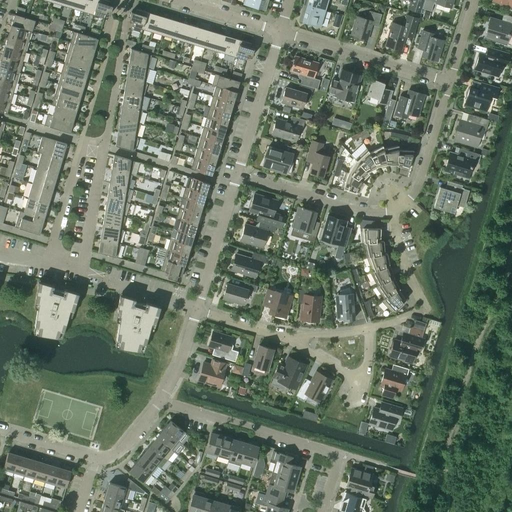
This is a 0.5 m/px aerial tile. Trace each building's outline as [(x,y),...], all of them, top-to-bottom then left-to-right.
[(83,11),(86,0),(74,0),(73,8),(83,11)] [(93,14),(97,0),(86,0),(83,11),(93,14)] [(109,0),(108,0),(97,0),(93,14),(104,17),(105,13),(109,15),(112,6),(108,4),(109,0)] [(261,9),(263,0),(242,0),(242,2),(247,3),(246,5),(261,9)] [(307,0),(306,5),(326,11),(328,0),(307,0)] [(410,0),(408,8),(419,12),(422,0),(410,0)] [(424,0),(422,8),(431,11),(433,2),(451,7),(453,0),(424,0)] [(321,25),(326,11),(306,5),(301,21),(316,26),(316,24),(321,25)] [(141,33),(147,12),(136,8),(135,12),(131,11),(128,20),(132,21),(130,29),(141,33)] [(347,34),(360,38),(366,40),(371,24),(378,26),(381,14),(369,10),(367,19),(357,16),(351,35),(347,33),(347,34)] [(152,32),(157,15),(147,12),(141,33),(142,29),(152,32)] [(14,14),(11,24),(32,31),(35,20),(14,14)] [(338,27),(342,15),(336,14),(332,26),(338,27)] [(392,22),(385,45),(401,50),(405,35),(412,37),(418,18),(406,14),(402,25),(392,22)] [(490,17),(484,37),(506,44),(510,31),(511,31),(511,16),(503,14),(501,21),(490,17)] [(163,35),(168,18),(157,15),(152,32),(163,35)] [(51,22),(57,23),(63,25),(64,21),(52,17),(51,22)] [(173,38),(178,21),(168,18),(163,35),(173,38)] [(183,41),(188,24),(178,21),(173,38),(183,41)] [(32,31),(11,24),(8,35),(29,41),(32,31)] [(194,44),(199,27),(188,24),(183,41),(194,44)] [(204,47),(209,30),(199,27),(194,44),(204,47)] [(214,50),(219,33),(209,30),(204,47),(214,50)] [(434,34),(422,30),(417,47),(423,49),(422,56),(437,61),(443,40),(433,38),(434,34)] [(73,31),(70,42),(94,49),(96,44),(95,43),(96,38),(73,31)] [(225,53),(230,36),(219,33),(214,50),(225,53)] [(29,41),(8,35),(5,45),(26,51),(29,41)] [(235,57),(240,39),(230,36),(225,53),(235,57)] [(251,43),(240,39),(235,57),(246,60),(247,56),(251,57),(254,48),(250,47),(251,43)] [(94,49),(70,42),(67,52),(91,60),(94,49)] [(26,51),(5,45),(2,56),(22,62),(26,51)] [(130,48),(128,63),(149,69),(147,68),(151,55),(130,48)] [(479,53),(474,69),(481,71),(481,73),(482,75),(486,76),(488,75),(488,73),(498,76),(502,62),(506,63),(508,54),(491,49),(489,54),(487,55),(479,53)] [(91,60),(67,52),(64,63),(88,70),(91,60)] [(300,83),(300,84),(317,89),(317,88),(316,88),(319,80),(313,79),(317,63),(302,58),(301,56),(298,55),(296,56),(295,56),(290,71),(299,73),(298,75),(300,78),(302,78),(301,83),(300,83)] [(22,62),(2,56),(0,60),(0,66),(19,72),(22,62)] [(194,59),(192,64),(198,66),(204,68),(206,63),(194,59)] [(88,70),(64,63),(61,73),(85,80),(88,70)] [(149,69),(128,63),(126,76),(147,83),(147,82),(145,82),(149,69)] [(19,72),(0,66),(0,77),(16,82),(19,72)] [(356,92),(356,91),(360,75),(358,75),(357,73),(353,72),(351,73),(341,70),(338,81),(332,79),(328,92),(334,94),(333,95),(339,97),(339,98),(346,100),(348,99),(353,101),(354,97),(355,96),(356,92)] [(85,80),(61,73),(57,83),(82,91),(85,80)] [(215,73),(211,84),(236,92),(239,81),(215,73)] [(147,83),(126,76),(124,90),(145,96),(143,95),(147,83)] [(16,82),(0,77),(0,88),(13,93),(16,82)] [(395,100),(389,98),(392,90),(383,87),(384,82),(372,79),(367,96),(378,99),(377,102),(387,105),(383,121),(388,123),(395,100)] [(82,91),(57,83),(54,94),(79,101),(82,91)] [(465,95),(466,97),(464,105),(486,111),(485,110),(487,103),(491,104),(493,103),(498,88),(481,83),(479,90),(469,87),(468,89),(467,90),(466,91),(465,93),(465,95)] [(236,92),(211,84),(211,85),(215,86),(212,96),(233,102),(236,92)] [(285,87),(281,101),(301,107),(304,100),(309,101),(313,88),(301,84),(299,91),(285,87)] [(13,93),(0,88),(0,100),(10,103),(13,93)] [(145,96),(124,90),(122,104),(143,110),(141,109),(145,96)] [(400,96),(399,96),(394,114),(406,118),(408,113),(417,116),(424,95),(428,96),(429,96),(408,90),(406,98),(404,99),(404,100),(399,99),(400,96)] [(79,101),(54,94),(51,104),(76,111),(79,101)] [(233,102),(212,96),(209,106),(230,112),(233,102)] [(0,111),(7,114),(10,103),(0,100),(0,111)] [(76,111),(51,104),(55,105),(52,116),(73,122),(76,111)] [(143,110),(122,104),(119,118),(140,124),(140,123),(139,123),(143,110)] [(230,112),(209,106),(206,116),(227,123),(230,112)] [(70,133),(73,122),(52,116),(47,114),(44,125),(70,133)] [(481,129),(485,130),(488,120),(473,115),(470,123),(459,120),(453,140),(476,147),(477,146),(478,145),(480,141),(478,139),(481,129)] [(206,116),(203,127),(224,133),(227,123),(206,116)] [(276,118),(271,134),(295,141),(296,138),(299,137),(301,130),(299,129),(300,126),(303,127),(305,120),(291,116),(290,122),(276,118)] [(140,124),(119,118),(117,131),(138,138),(138,137),(136,137),(140,124)] [(224,133),(203,127),(200,137),(221,143),(224,133)] [(134,151),(138,138),(117,131),(115,145),(134,151)] [(42,136),(37,151),(62,159),(66,144),(42,136)] [(221,143),(200,137),(197,147),(218,154),(221,143)] [(312,140),(307,157),(313,159),(309,172),(322,176),(328,156),(320,153),(323,144),(312,140)] [(262,165),(275,167),(291,174),(294,156),(290,156),(292,147),(275,142),(273,148),(268,146),(266,152),(269,153),(268,156),(266,155),(262,165)] [(363,143),(351,154),(355,159),(354,159),(355,160),(367,172),(377,167),(376,167),(369,153),(366,148),(363,143)] [(376,167),(377,167),(386,164),(383,149),(382,145),(369,153),(376,167)] [(386,164),(397,165),(398,150),(398,145),(383,149),(386,164)] [(218,154),(197,147),(194,158),(214,164),(218,154)] [(450,153),(444,171),(453,173),(452,175),(460,177),(460,175),(467,177),(470,167),(471,165),(472,160),(477,161),(479,154),(480,155),(481,154),(459,148),(456,155),(450,153)] [(397,165),(397,166),(408,169),(413,150),(398,150),(397,165)] [(62,159),(37,151),(37,152),(41,153),(36,168),(57,174),(62,159)] [(113,155),(111,169),(132,175),(130,174),(134,161),(113,155)] [(211,175),(214,164),(194,158),(190,169),(211,175)] [(361,181),(369,174),(367,172),(355,160),(348,172),(347,173),(361,181)] [(32,182),(53,189),(57,174),(36,168),(32,182)] [(132,175),(111,169),(109,182),(130,189),(130,188),(128,188),(132,175)] [(364,183),(361,181),(347,173),(348,172),(346,171),(341,187),(358,192),(364,183)] [(188,176),(185,187),(206,193),(209,182),(188,176)] [(433,207),(450,212),(451,206),(455,208),(456,205),(464,207),(469,190),(461,188),(462,185),(447,181),(445,188),(439,187),(433,207)] [(53,189),(32,182),(27,197),(48,204),(53,189)] [(130,189),(109,182),(107,196),(128,202),(126,202),(130,189)] [(206,193),(185,187),(182,197),(203,204),(206,193)] [(254,193),(249,211),(258,213),(256,219),(281,227),(284,216),(273,213),(277,200),(254,193)] [(128,202),(107,196),(104,210),(125,216),(124,215),(128,202)] [(19,211),(44,219),(48,204),(27,197),(23,212),(19,211)] [(182,197),(179,208),(200,214),(203,204),(182,197)] [(301,207),(298,206),(292,227),(303,230),(302,233),(315,236),(319,222),(314,221),(316,212),(304,208),(304,207),(302,207),(301,207)] [(200,214),(179,208),(176,218),(197,224),(200,214)] [(125,216),(104,210),(102,224),(123,230),(121,229),(125,216)] [(39,234),(44,219),(19,211),(15,226),(39,234)] [(156,212),(154,219),(159,221),(159,220),(163,221),(165,216),(160,215),(161,213),(156,212)] [(346,220),(327,215),(321,238),(345,245),(350,228),(344,226),(346,220)] [(197,224),(176,218),(173,228),(193,235),(197,224)] [(362,227),(359,227),(361,243),(362,243),(380,241),(380,228),(374,228),(372,228),(373,220),(365,220),(362,219),(362,227)] [(245,223),(239,241),(262,248),(267,230),(274,232),(276,226),(259,221),(258,227),(245,223)] [(123,230),(102,224),(100,237),(121,244),(121,243),(119,243),(123,230)] [(193,235),(173,228),(169,239),(190,245),(193,235)] [(121,244),(100,237),(98,251),(117,257),(121,244)] [(190,245),(169,239),(166,249),(187,255),(190,245)] [(384,254),(384,253),(383,241),(380,241),(362,243),(366,258),(366,257),(384,254)] [(159,247),(156,257),(163,259),(184,266),(187,255),(166,249),(166,250),(159,247)] [(236,254),(231,269),(255,277),(259,261),(265,263),(267,256),(253,252),(251,258),(236,254)] [(371,272),(389,265),(386,253),(384,253),(384,254),(366,257),(366,258),(371,271),(371,272)] [(181,276),(184,266),(163,259),(160,270),(168,272),(167,277),(176,279),(177,275),(181,276)] [(341,261),(334,265),(338,271),(345,267),(341,261)] [(371,272),(371,271),(369,272),(376,285),(377,286),(393,277),(389,265),(371,272)] [(398,289),(399,289),(393,277),(377,286),(376,285),(375,286),(383,298),(384,299),(398,289)] [(38,281),(37,286),(33,307),(37,308),(33,333),(61,337),(68,315),(71,316),(78,293),(64,288),(63,290),(53,289),(54,285),(38,281)] [(223,297),(243,303),(247,289),(255,292),(257,285),(245,282),(243,288),(227,283),(223,297)] [(335,294),(337,320),(353,319),(352,302),(357,300),(364,318),(365,318),(353,285),(339,290),(339,294),(335,294)] [(269,307),(268,313),(285,318),(292,295),(275,290),(274,290),(267,288),(262,305),(269,307)] [(318,311),(319,311),(320,304),(319,304),(320,296),(304,294),(305,290),(298,289),(297,303),(302,304),(302,308),(301,319),(306,320),(306,321),(307,322),(309,322),(311,322),(312,322),(312,320),(317,321),(318,311)] [(405,300),(398,289),(384,299),(383,298),(381,301),(391,312),(405,300)] [(135,299),(119,294),(115,321),(119,322),(115,346),(143,351),(149,329),(153,330),(160,306),(145,302),(145,304),(134,302),(135,299)] [(421,338),(424,329),(426,323),(421,321),(415,320),(413,326),(409,328),(408,334),(403,332),(400,341),(394,339),(393,341),(391,342),(390,346),(391,347),(389,355),(391,356),(392,358),(395,359),(397,358),(412,362),(415,351),(419,352),(423,339),(421,338)] [(208,346),(216,348),(217,350),(216,355),(235,361),(238,351),(231,349),(232,345),(232,343),(230,343),(231,337),(224,335),(223,333),(220,332),(219,333),(212,331),(208,346)] [(259,345),(252,365),(267,369),(273,349),(259,345)] [(305,364),(288,357),(284,366),(279,364),(273,376),(274,377),(271,384),(284,390),(286,384),(295,388),(298,380),(300,380),(303,373),(302,372),(305,364)] [(219,386),(221,381),(223,382),(225,380),(226,377),(225,374),(223,374),(224,368),(226,363),(212,359),(210,364),(203,362),(197,380),(206,382),(207,384),(210,385),(212,384),(219,386)] [(245,362),(241,374),(247,376),(250,364),(245,362)] [(242,367),(234,365),(232,371),(233,371),(232,371),(240,373),(242,367)] [(385,369),(380,384),(384,385),(381,394),(392,397),(395,388),(400,390),(405,376),(406,376),(408,369),(395,365),(394,370),(392,371),(385,369)] [(331,379),(316,372),(311,381),(305,378),(296,395),(305,400),(307,395),(320,401),(325,392),(326,393),(329,387),(328,386),(331,379)] [(368,423),(391,430),(395,415),(399,416),(402,408),(384,403),(382,408),(380,409),(373,407),(368,423)] [(170,420),(163,429),(178,441),(182,444),(189,436),(185,432),(184,431),(180,428),(170,420)] [(156,437),(172,449),(178,441),(163,429),(156,437)] [(217,455),(223,436),(211,432),(204,455),(205,455),(206,451),(217,455)] [(223,436),(217,455),(228,458),(227,462),(228,462),(234,439),(223,436)] [(156,437),(150,446),(167,459),(171,463),(177,454),(174,451),(172,449),(156,437)] [(234,439),(228,462),(239,465),(239,466),(246,443),(234,439)] [(246,443),(239,466),(241,462),(252,465),(250,469),(251,469),(258,446),(246,443)] [(143,454),(158,466),(160,468),(167,459),(150,446),(143,454)] [(297,479),(298,478),(298,476),(298,474),(298,472),(300,466),(288,463),(290,456),(272,451),(269,461),(275,463),(272,472),(297,479)] [(3,469),(13,472),(18,455),(8,452),(3,469)] [(136,462),(151,475),(158,466),(143,454),(136,462)] [(24,475),(29,458),(18,455),(13,472),(24,475)] [(34,478),(39,462),(29,458),(24,475),(34,478)] [(44,482),(50,465),(39,462),(34,478),(44,482)] [(151,475),(136,462),(129,471),(144,483),(151,475)] [(55,485),(60,468),(50,465),(44,482),(55,485)] [(371,497),(375,486),(369,485),(372,473),(351,467),(346,483),(357,486),(355,493),(371,497)] [(60,468),(55,485),(66,488),(71,471),(60,468)] [(297,479),(272,472),(266,491),(278,494),(280,487),(292,491),(294,485),(295,483),(296,482),(297,480),(297,479)] [(109,482),(106,493),(127,499),(130,488),(109,482)] [(7,494),(8,490),(9,486),(3,484),(1,492),(7,494)] [(187,511),(200,511),(206,494),(205,494),(194,491),(194,490),(187,511)] [(127,499),(106,493),(103,503),(119,508),(122,498),(127,499)] [(365,511),(362,507),(365,498),(347,493),(346,493),(345,493),(343,494),(346,499),(342,501),(341,501),(341,502),(339,509),(349,511),(348,511),(365,511)] [(206,494),(200,511),(212,511),(216,501),(205,498),(206,494)] [(285,511),(287,508),(275,505),(277,498),(265,494),(262,505),(267,506),(265,511),(285,511)] [(216,501),(212,511),(225,511),(228,504),(216,501)] [(100,511),(123,511),(124,509),(119,508),(103,503),(100,511)]
